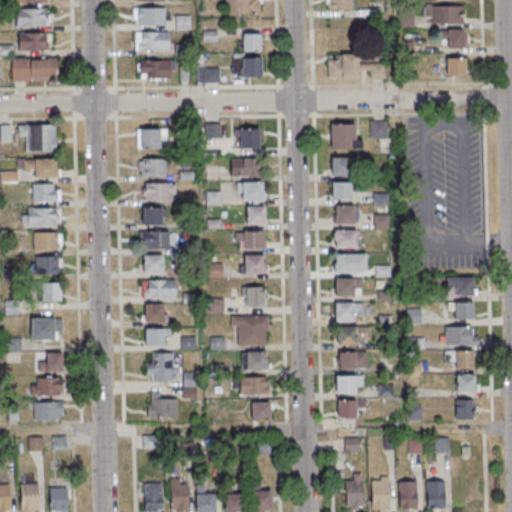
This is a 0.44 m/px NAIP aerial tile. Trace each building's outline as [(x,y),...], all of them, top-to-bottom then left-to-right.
[(225,0),(226,15),(260,15),(260,0),(225,0)] [(326,0),(326,10),(352,10),(352,0),(326,0)] [(463,23),(463,6),(430,6),(430,23),(463,23)] [(133,8),(133,25),(168,25),(168,8),(133,8)] [(48,9),(16,9),(16,26),(48,26),(48,9)] [(175,29),(190,28),(190,16),(174,16),(175,29)] [(463,29),(447,29),(447,48),(463,48),(463,29)] [(47,50),(48,33),(18,32),(17,50),(47,50)] [(135,32),(135,50),(168,50),(168,32),(135,32)] [(241,53),(261,53),(261,35),(241,35),(241,53)] [(328,55),(328,78),(358,78),(358,55),(328,55)] [(232,78),(262,78),(262,58),(232,58),(232,78)] [(445,75),(466,75),(466,58),(445,58),(445,75)] [(12,81),(57,81),(57,59),(12,59),(12,81)] [(170,60),(138,60),(138,79),(170,79),(170,60)] [(384,64),(370,64),(370,78),(384,78),(384,64)] [(219,83),(219,67),(203,67),(203,83),(219,83)] [(386,121),(370,121),(370,138),(386,138),(386,121)] [(331,149),(361,149),(361,139),(355,139),(355,124),(331,124),(331,149)] [(56,125),(21,125),(21,152),(56,152),(56,125)] [(136,149),(166,149),(166,129),(136,129),(136,149)] [(260,129),(233,129),(233,148),(260,148),(260,129)] [(138,158),(138,176),(166,176),(166,158),(138,158)] [(252,158),(229,158),(229,177),(252,177),(252,158)] [(351,176),(351,158),(331,158),(331,176),(351,176)] [(32,177),(58,177),(58,159),(24,159),(24,169),(32,169),(32,177)] [(263,182),(237,182),(237,201),(263,201),(263,182)] [(351,182),(330,182),(330,199),(351,199),(351,182)] [(59,202),(59,183),(31,183),(31,202),(59,202)] [(175,183),(142,183),(142,201),(175,201),(175,183)] [(334,205),(334,223),(354,223),(354,205),(334,205)] [(246,206),(246,225),(264,225),(264,206),(246,206)] [(142,224),(161,224),(161,207),(142,207),(142,224)] [(60,209),(34,209),(34,225),(60,225),(60,209)] [(388,215),(374,215),(374,227),(388,227),(388,215)] [(356,248),(356,230),(332,229),(332,247),(356,248)] [(139,249),(169,249),(169,231),(139,231),(139,249)] [(263,231),(241,231),(241,249),(263,249),(263,231)] [(35,250),(60,250),(60,234),(35,234),(35,250)] [(163,254),(139,254),(139,273),(163,273),(163,254)] [(366,254),(333,254),(333,272),(366,272),(366,254)] [(264,274),(264,255),(242,255),(242,274),(264,274)] [(60,257),(34,257),(34,274),(60,274),(60,257)] [(389,275),(389,266),(376,266),(376,275),(389,275)] [(447,296),(474,296),(474,277),(447,277),(447,296)] [(333,296),(354,296),(354,278),(333,278),(333,296)] [(175,298),(175,280),(142,280),(142,298),(175,298)] [(59,301),(59,282),(38,282),(38,301),(59,301)] [(264,306),(264,286),(244,286),(244,306),(264,306)] [(353,321),(353,312),(362,312),(362,302),(334,302),(334,321),(353,321)] [(473,302),(449,302),(449,319),(473,319),(473,302)] [(164,304),(142,304),(142,323),(164,323),(164,304)] [(267,315),(230,315),(230,326),(238,326),(238,345),(267,345),(267,315)] [(60,317),(30,317),(30,339),(60,339),(60,317)] [(476,344),(476,326),(444,326),(444,344),(476,344)] [(336,344),(370,344),(370,327),(336,327),(336,344)] [(164,346),(164,329),(144,329),(144,346),(164,346)] [(20,342),(8,340),(7,349),(19,350),(20,342)] [(473,367),(473,350),(445,350),(445,367),(473,367)] [(241,352),(241,370),(266,370),(266,352),(241,352)] [(337,352),(337,369),(366,369),(366,352),(337,352)] [(62,372),(62,353),(45,353),(45,361),(37,361),(37,372),(62,372)] [(146,380),(180,380),(180,363),(173,363),(173,354),(149,354),(149,362),(146,362),(146,380)] [(475,374),(455,374),(455,391),(475,391),(475,374)] [(334,394),(356,394),(356,384),(362,384),(362,375),(334,375),(334,394)] [(267,395),(267,377),(238,377),(238,395),(267,395)] [(32,396),(62,396),(62,378),(32,378),(32,396)] [(177,399),(147,399),(147,416),(177,416),(177,399)] [(356,417),(356,400),(336,400),(336,417),(356,417)] [(473,400),(455,400),(455,419),(473,419),(473,400)] [(63,420),(63,403),(33,403),(33,420),(63,420)] [(251,421),(270,421),(270,403),(251,403),(251,421)] [(361,472),(361,479),(362,479),(362,505),(358,505),(358,509),(350,509),(350,507),(345,507),(344,480),(352,480),(352,472),(361,472)] [(388,475),(388,506),(385,506),(385,511),(379,511),(379,509),(371,509),(371,480),(380,480),(380,476),(388,475)] [(170,511),(188,511),(188,479),(170,479),(170,511)] [(398,481),(398,508),(416,508),(416,481),(398,481)] [(426,481),(426,507),(444,507),(444,481),(426,481)] [(0,483),(9,483),(10,510),(0,510),(0,483)] [(37,483),(37,510),(19,510),(19,483),(37,483)] [(144,511),(161,511),(161,483),(144,483),(144,511)] [(67,511),(67,487),(49,487),(49,511),(67,511)] [(252,511),(271,511),(271,491),(252,491),(252,511)] [(195,511),(214,511),(215,494),(196,494),(195,511)] [(243,511),(243,494),(224,494),(224,511),(243,511)]
